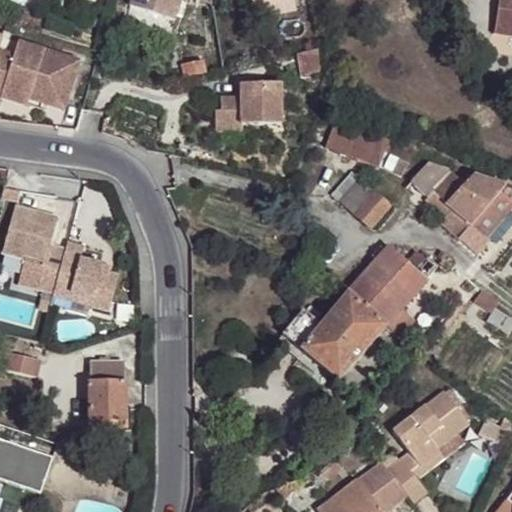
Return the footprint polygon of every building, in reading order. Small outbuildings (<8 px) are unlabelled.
[(183,0),(139,0),(138,4),(178,18),(183,0)] [(296,0),(256,0),(258,13),(298,6),(296,0)] [(511,0),(505,0),(500,36),(511,37),(511,0)] [(51,22),(13,10),(10,21),(47,32),(51,22)] [(14,54),(0,49),(0,92),(1,93),(4,86),(30,95),(31,90),(48,95),(67,101),(80,62),(19,42),(14,54)] [(324,51),(307,54),(311,76),(328,72),(324,51)] [(30,95),(4,86),(1,93),(0,97),(42,111),(48,95),(31,90),(30,95)] [(219,103),(219,115),(240,115),(239,128),(279,127),(277,88),(258,89),(247,90),(237,89),(238,101),(219,103)] [(240,115),(219,115),(214,116),(215,130),(239,128),(240,115)] [(390,136),(344,118),(336,140),(382,159),(390,136)] [(434,191),(448,172),(428,165),(411,182),(427,198),(434,191)] [(369,187),(391,206),(405,187),(386,170),(369,187)] [(463,187),(448,172),(434,191),(450,206),(463,187)] [(473,175),(450,206),(473,226),(507,186),(473,175)] [(371,230),(391,206),(369,187),(359,180),(339,201),(371,230)] [(511,189),(507,186),(473,226),(487,239),(511,209),(511,189)] [(52,292),(54,288),(65,249),(50,244),(58,217),(14,205),(1,251),(27,258),(20,283),(52,292)] [(473,226),(450,206),(437,223),(460,243),(473,226)] [(91,298),(89,305),(107,311),(118,275),(108,272),(100,270),(102,264),(80,258),(83,246),(67,242),(65,249),(54,288),(91,298)] [(346,293),(343,297),(385,329),(385,328),(428,280),(425,278),(418,272),(389,245),(346,293)] [(427,261),(418,272),(425,278),(434,267),(427,261)] [(100,270),(108,272),(110,266),(102,264),(100,270)] [(52,295),(89,305),(91,298),(54,288),(52,292),(52,295)] [(385,329),(343,297),(334,307),(321,324),(299,349),(301,351),(333,379),(338,383),(382,332),(385,329)] [(299,349),(321,324),(302,308),(275,339),(295,358),(301,351),(299,349)] [(333,379),(301,351),(295,358),(302,364),(298,369),(323,392),(333,379)] [(39,361),(11,354),(7,370),(36,376),(39,361)] [(90,420),(123,420),(123,400),(123,363),(89,364),(90,420)] [(445,391),(393,430),(409,451),(422,467),(441,452),(438,448),(450,439),(471,423),(445,391)] [(129,420),(123,420),(90,420),(90,433),(129,431),(129,420)] [(509,436),(485,424),(479,438),(502,450),(509,436)] [(409,451),(402,457),(418,479),(457,449),(450,439),(438,448),(441,452),(422,467),(409,451)] [(382,461),(375,466),(402,501),(409,495),(414,504),(429,493),(418,479),(402,457),(389,468),(382,461)] [(388,511),(402,501),(375,466),(318,510),(320,511),(388,511)] [(292,486),(275,500),(284,511),(311,511),(312,511),(292,486)] [(511,511),(511,494),(498,511),(511,511)]
